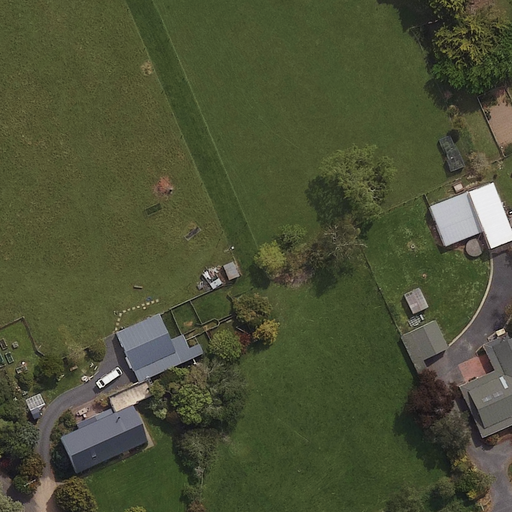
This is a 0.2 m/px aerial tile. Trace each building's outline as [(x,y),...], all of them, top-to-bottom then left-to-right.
[(511,238),(511,236),(491,182),(429,206),(444,245),(482,230),(489,247),(511,238)] [(428,307),(421,290),(405,296),(412,314),(428,307)] [(179,363),(157,314),(117,332),(138,380),(179,363)] [(401,337),(414,363),(419,373),(428,369),(423,358),(446,346),(433,321),(401,337)] [(511,422),(511,334),(483,348),(494,371),(459,387),(482,436),(511,422)] [(145,441),(129,403),(58,434),(75,472),(145,441)]
